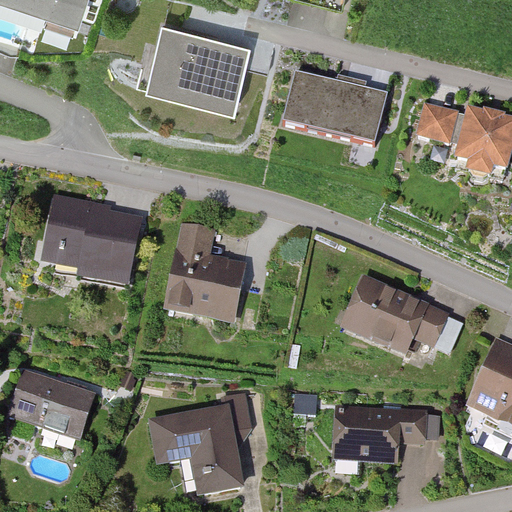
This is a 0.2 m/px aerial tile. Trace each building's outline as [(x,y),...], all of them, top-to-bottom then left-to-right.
[(94,0),(10,0),(87,23),(94,0)] [(250,43),(163,22),(147,88),(234,109),(250,43)] [(298,81),(287,130),(381,152),(392,102),(298,81)] [(511,123),(473,114),(471,121),(431,111),(423,142),(464,153),(461,164),(475,168),(472,179),(496,185),(499,174),(511,177),(511,123)] [(144,222),(56,202),(42,267),(129,286),(144,222)] [(183,254),(170,318),(240,333),(253,269),(183,254)] [(363,282),(342,332),(427,368),(448,318),(363,282)] [(511,350),(502,346),(473,411),(511,427),(511,350)] [(99,398),(27,377),(13,425),(85,446),(99,398)] [(231,411),(152,426),(161,473),(195,467),(202,503),(247,495),(231,411)] [(431,417),(340,414),(338,468),(403,470),(404,449),(430,450),(431,417)]
